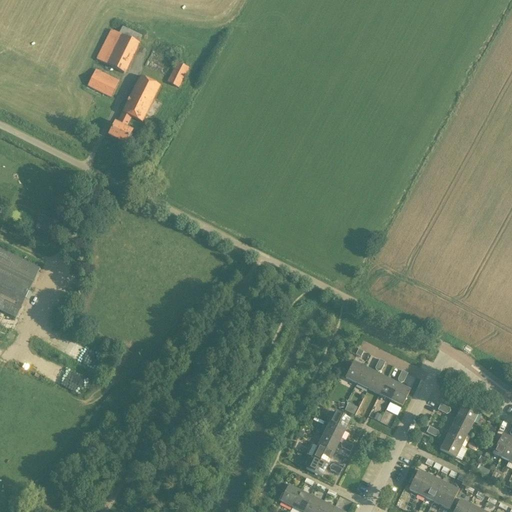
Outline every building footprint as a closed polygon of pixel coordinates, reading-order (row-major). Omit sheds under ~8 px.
[(96,60),(123,74),(138,44),(111,30),(96,60)] [(188,69),(177,63),(167,83),(179,89),(188,69)] [(111,98),(119,82),(95,70),(87,86),(111,98)] [(108,135),(125,144),(132,131),(126,128),(131,117),(142,122),(160,86),(139,76),(122,112),(122,113),(117,124),(114,122),(108,135)] [(0,310),(15,318),(39,270),(0,250),(0,310)] [(363,352),(358,349),(355,355),(360,358),(363,352)] [(352,362),(344,379),(356,385),(364,368),(352,362)] [(364,368),(356,385),(368,390),(376,374),(364,368)] [(379,396),(387,380),(376,374),(368,390),(379,396)] [(390,401),(398,385),(387,380),(379,396),(390,401)] [(402,407),(410,391),(398,385),(390,401),(402,407)] [(325,402),(319,399),(316,404),(322,407),(325,402)] [(457,416),(473,424),(478,413),(463,405),(457,416)] [(350,420),(334,412),(329,424),(344,432),(350,420)] [(377,414),(374,420),(379,423),(382,417),(377,414)] [(473,424),(457,416),(451,428),(467,436),(473,424)] [(344,432),(329,424),(323,436),(339,443),(344,432)] [(431,436),(434,430),(429,427),(426,433),(431,436)] [(467,436),(451,428),(445,439),(461,447),(467,436)] [(510,439),(502,435),(498,442),(494,440),(492,445),(496,447),(492,454),(501,459),(510,439)] [(339,443),(323,436),(317,447),(333,455),(339,443)] [(461,447),(445,439),(439,451),(455,459),(461,447)] [(501,459),(508,462),(509,462),(511,455),(511,439),(510,439),(501,459)] [(333,455),(317,447),(312,458),(328,466),(333,455)] [(328,466),(312,458),(306,470),(322,478),(328,466)] [(499,481),(502,472),(493,469),(491,478),(499,481)] [(418,471),(410,487),(407,485),(405,489),(417,495),(427,475),(418,471)] [(427,475),(417,495),(425,499),(434,479),(435,479),(427,475)] [(435,479),(434,479),(425,499),(432,503),(442,483),(435,479)] [(442,483),(432,503),(440,507),(450,487),(442,483)] [(292,508),(300,491),(289,485),(284,494),(282,493),(278,501),(292,508)] [(448,511),(458,491),(450,487),(440,507),(448,511)] [(300,491),(292,508),(300,511),(303,511),(312,497),(300,491)] [(318,511),(323,503),(312,497),(303,511),(318,511)] [(459,500),(453,511),(467,511),(471,506),(459,500)] [(323,503),(318,511),(332,511),(334,509),(323,503)]
